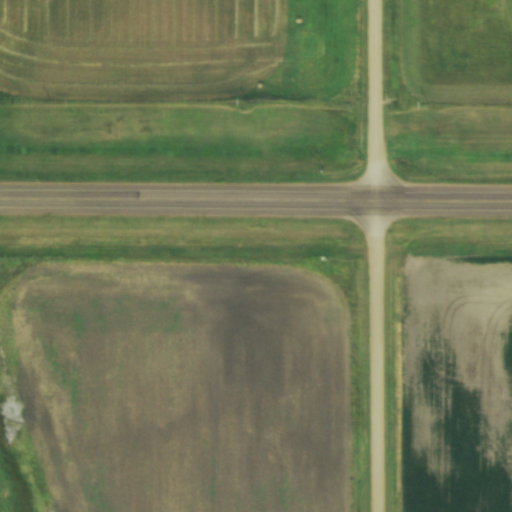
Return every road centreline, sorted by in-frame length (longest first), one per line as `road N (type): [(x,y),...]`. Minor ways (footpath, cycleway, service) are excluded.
road 1 (residential): [(383,511),(379,0)]
road 2 (primary): [(511,198),(0,196)]
